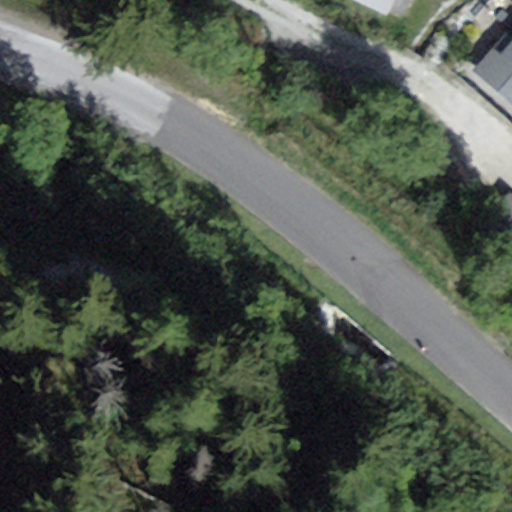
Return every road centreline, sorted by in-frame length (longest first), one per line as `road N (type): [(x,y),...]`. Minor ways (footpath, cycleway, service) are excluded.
road 1 (residential): [(0,49),(173,122),(277,189),(511,390)]
road 2 (track): [(234,0),(319,42),(486,162)]
